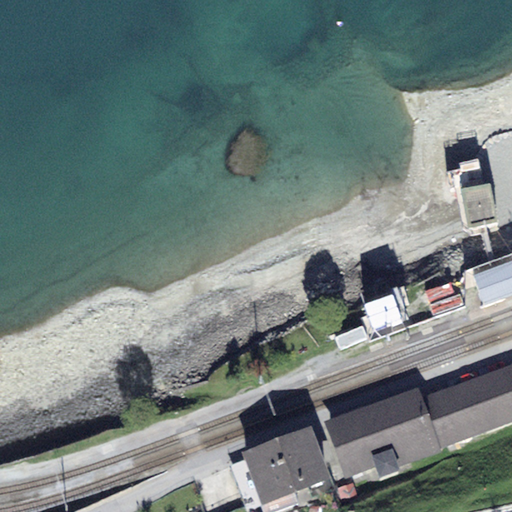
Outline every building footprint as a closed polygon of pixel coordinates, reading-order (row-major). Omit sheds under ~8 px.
[(493,187),(461,192),(465,215),(468,230),(501,224),(495,196),(493,187)] [(511,265),(476,279),(486,308),(511,298),(511,265)] [(511,367),(424,401),(443,448),(511,421),(511,367)] [(419,389),(326,424),(349,484),(443,448),(424,401),(419,389)] [(312,428),(243,453),(258,496),(263,507),(331,479),(312,428)]
